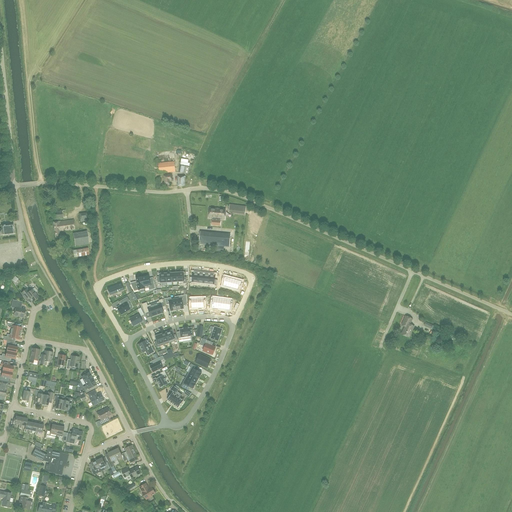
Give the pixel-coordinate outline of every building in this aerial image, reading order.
[(175,172),(174,162),(158,163),(159,173),(175,172)] [(188,174),(188,172),(189,167),(180,165),(178,172),(188,174)] [(172,174),(164,175),(165,185),(169,185),(169,181),(172,181),(172,174)] [(209,207),(209,196),(201,195),(201,206),(209,207)] [(247,207),(230,205),(229,212),(246,214),(247,207)] [(225,219),(226,209),(217,208),(210,208),(209,218),(213,218),(213,220),(212,225),(216,225),(220,226),(220,221),(220,219),(225,219)] [(66,210),(53,212),(54,220),(67,218),(66,210)] [(80,222),(88,221),(87,213),(79,214),(80,222)] [(53,222),(55,238),(60,237),(61,237),(61,235),(60,235),(59,232),(75,230),(74,219),(53,222)] [(1,226),(2,235),(14,234),(13,224),(1,226)] [(87,231),(73,234),(75,246),(89,244),(87,231)] [(231,234),(200,232),(199,244),(230,247),(231,234)] [(89,255),(88,248),(73,250),(74,258),(89,255)] [(183,273),(177,273),(178,282),(184,281),(184,283),(187,283),(187,277),(184,277),(183,273)] [(198,283),(199,273),(193,273),(193,278),(190,277),(189,282),(198,283)] [(160,276),(157,277),(158,283),(161,282),(161,286),(167,286),(166,274),(160,274),(160,276)] [(217,285),(218,280),(215,280),(215,275),(210,275),(209,284),(217,285)] [(149,276),(142,277),(145,289),(149,288),(149,291),(155,289),(154,282),(150,283),(149,276)] [(137,283),(131,284),(134,291),(145,289),(142,277),(136,279),(137,283)] [(224,281),(223,286),(238,289),(239,285),(240,286),(241,285),(238,285),(239,281),(241,282),(242,281),(225,277),(224,277),(225,277),(224,281),(223,281),(224,281)] [(121,283),(107,289),(110,296),(124,290),(121,283)] [(38,298),(32,290),(29,292),(27,289),(21,294),(25,299),(28,297),(32,302),(38,298)] [(186,295),(175,297),(177,310),(184,308),(183,306),(182,302),(187,301),(186,295)] [(122,305),(117,308),(121,314),(130,309),(126,303),(130,301),(127,297),(120,301),(122,305)] [(177,310),(175,297),(175,299),(172,300),(171,298),(165,299),(166,305),(170,304),(171,311),(177,310)] [(213,298),(212,307),(230,310),(231,301),(213,298)] [(160,302),(153,304),(157,315),(164,313),(162,308),(165,307),(163,299),(159,300),(160,302)] [(204,299),(191,299),(192,308),(204,307),(204,299)] [(146,303),(142,304),(145,314),(149,312),(151,317),(157,315),(153,304),(147,306),(146,303)] [(19,305),(12,304),(11,308),(15,308),(14,316),(24,318),(25,310),(18,309),(19,305)] [(139,315),(130,319),(134,326),(142,321),(139,315)] [(414,326),(410,324),(412,319),(406,316),(402,325),(405,327),(401,335),(409,338),(414,326)] [(22,328),(13,326),(14,323),(7,322),(6,325),(9,325),(8,328),(11,329),(11,332),(20,334),(22,328)] [(181,335),(178,336),(179,342),(184,342),(183,339),(193,338),(192,328),(188,328),(188,327),(183,328),(184,329),(180,330),(181,335)] [(222,329),(215,327),(211,338),(218,341),(222,329)] [(178,340),(176,334),(174,335),(173,335),(171,331),(166,333),(170,343),(178,340)] [(19,340),(20,334),(11,332),(10,335),(7,335),(6,337),(4,336),(3,340),(7,341),(10,342),(11,338),(19,340)] [(170,343),(166,333),(161,334),(165,345),(170,343)] [(165,345),(161,334),(156,336),(157,341),(156,341),(155,342),(157,348),(165,345)] [(213,355),(216,348),(209,345),(210,342),(202,339),(199,344),(205,347),(203,351),(213,355)] [(14,343),(10,342),(7,341),(6,345),(8,346),(6,351),(16,354),(18,348),(14,347),(14,343)] [(143,353),(146,351),(146,353),(148,352),(150,355),(154,352),(151,347),(149,348),(145,341),(139,345),(143,353)] [(30,359),(30,363),(33,364),(34,360),(38,361),(40,350),(32,349),(30,359)] [(15,359),(16,354),(6,351),(6,355),(2,354),(2,356),(0,355),(0,359),(8,361),(9,358),(15,359)] [(41,357),(40,364),(43,365),(44,361),(51,363),(53,352),(45,351),(44,358),(41,357)] [(55,361),(54,367),(60,368),(60,365),(64,366),(66,356),(65,356),(65,355),(64,354),(63,354),(62,354),(61,354),(61,355),(59,355),(58,361),(55,361)] [(71,363),(67,362),(66,369),(69,370),(70,366),(77,367),(79,358),(72,356),(71,363)] [(154,364),(150,366),(153,372),(157,370),(159,369),(163,367),(160,362),(164,359),(163,356),(160,357),(152,361),(154,364)] [(200,356),(196,362),(207,367),(210,361),(200,356)] [(8,363),(1,361),(0,367),(3,367),(2,371),(12,373),(13,367),(7,366),(8,363)] [(191,368),(188,373),(199,379),(199,378),(202,373),(196,370),(198,367),(191,364),(189,367),(191,368)] [(11,379),(12,373),(2,371),(2,374),(0,374),(0,380),(4,382),(5,378),(11,379)] [(161,388),(168,384),(164,376),(166,374),(165,371),(157,375),(158,378),(156,379),(161,388)] [(89,373),(81,377),(86,386),(84,387),(85,390),(88,389),(88,390),(96,385),(89,373)] [(199,379),(199,378),(199,379),(188,373),(186,378),(196,384),(199,379)] [(193,389),(196,384),(186,378),(181,386),(188,390),(190,387),(193,389)] [(179,390),(173,386),(170,390),(173,392),(167,400),(178,408),(184,401),(179,398),(181,395),(177,392),(179,390)] [(33,396),(34,390),(28,388),(27,392),(24,391),(22,400),(28,402),(30,395),(33,396)] [(42,405),(44,395),(38,394),(39,391),(36,390),(35,396),(38,397),(36,403),(42,405)] [(90,399),(93,406),(104,400),(100,393),(97,395),(95,391),(88,394),(90,399)] [(52,400),(53,394),(48,393),(47,396),(44,395),(42,405),(48,406),(49,399),(52,400)] [(61,410),(63,401),(64,397),(55,395),(54,401),(57,402),(56,409),(61,410)] [(67,401),(63,401),(61,410),(67,411),(68,404),(71,405),(72,399),(67,398),(67,401)] [(108,408),(97,413),(101,420),(99,421),(101,425),(108,421),(106,418),(111,415),(108,408)] [(25,429),(24,432),(26,433),(27,430),(30,431),(31,431),(30,434),(31,434),(33,423),(27,422),(28,419),(27,419),(26,427),(25,429)] [(56,435),(58,426),(56,426),(56,424),(53,424),(52,425),(51,432),(47,431),(46,438),(52,439),(55,440),(56,435)] [(64,428),(58,426),(56,435),(63,437),(63,441),(66,441),(68,433),(63,432),(64,428)] [(69,434),(68,440),(67,443),(74,445),(75,439),(81,440),(82,433),(77,432),(77,430),(73,429),(72,434),(69,434)] [(34,439),(36,432),(33,431),(32,435),(28,434),(28,438),(34,439)] [(135,458),(137,456),(132,446),(125,449),(130,459),(129,460),(130,464),(136,461),(135,458)] [(48,448),(47,454),(36,448),(32,454),(43,461),(43,460),(50,462),(47,472),(61,475),(64,465),(65,466),(65,464),(66,464),(68,455),(52,451),(53,449),(48,448)] [(119,449),(114,451),(117,459),(122,457),(125,462),(128,460),(124,453),(121,454),(119,449)] [(114,461),(117,459),(114,451),(108,453),(111,459),(108,460),(112,468),(114,466),(113,464),(115,463),(114,461)] [(102,458),(97,461),(102,472),(105,470),(110,468),(108,462),(105,464),(102,458)] [(102,472),(97,461),(92,463),(94,468),(92,470),(94,475),(97,474),(102,472)] [(132,478),(141,473),(137,467),(129,471),(128,468),(122,472),(125,478),(129,475),(131,476),(132,478)] [(47,484),(45,484),(46,481),(48,481),(49,476),(47,475),(43,474),(41,482),(38,495),(44,497),(47,484)] [(152,496),(155,494),(152,487),(149,489),(146,484),(140,487),(143,493),(147,500),(153,496),(152,496)] [(27,498),(29,498),(30,492),(21,490),(20,496),(21,497),(19,503),(22,503),(21,508),(31,510),(33,502),(26,501),(27,498)] [(9,503),(11,494),(5,492),(5,493),(0,491),(0,497),(2,498),(4,498),(2,506),(9,508),(10,503),(9,503)] [(55,511),(56,506),(52,505),(52,507),(46,506),(46,503),(43,502),(42,505),(39,504),(38,511),(40,511),(51,511),(55,511)]
